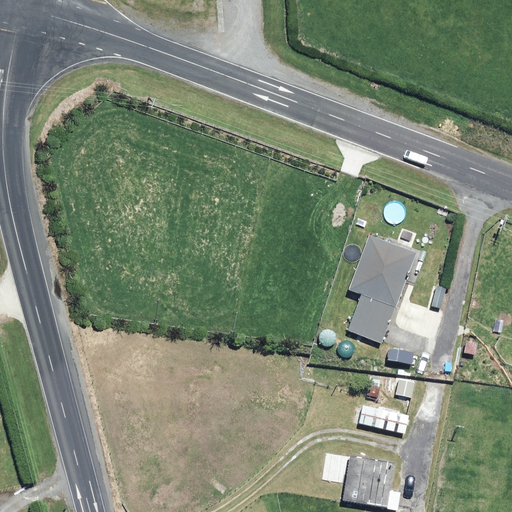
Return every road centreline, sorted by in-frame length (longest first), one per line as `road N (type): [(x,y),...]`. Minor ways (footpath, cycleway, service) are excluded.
road 1 (unclassified): [(25,8),(511,187)]
road 2 (unclassified): [(91,511),(5,174),(2,115),(25,8)]
